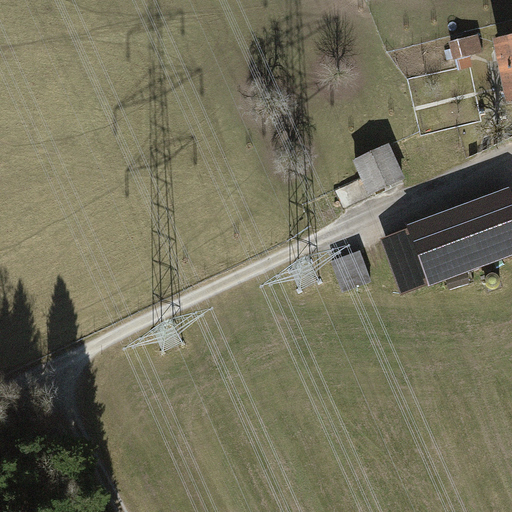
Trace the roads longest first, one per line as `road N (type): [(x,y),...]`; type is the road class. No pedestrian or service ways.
road 1 (unclassified): [(511,160),(0,397)]
road 2 (track): [(51,372),(121,511)]
